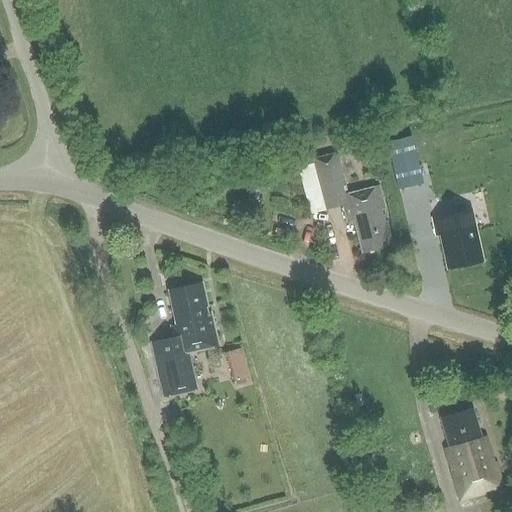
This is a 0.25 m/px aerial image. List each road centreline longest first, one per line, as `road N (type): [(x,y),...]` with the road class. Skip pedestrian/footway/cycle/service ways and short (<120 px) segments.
road 1 (unclassified): [(511,337),(100,201),(84,194),(60,162)]
road 2 (track): [(84,194),(186,511)]
road 3 (unclassified): [(60,162),(5,0)]
